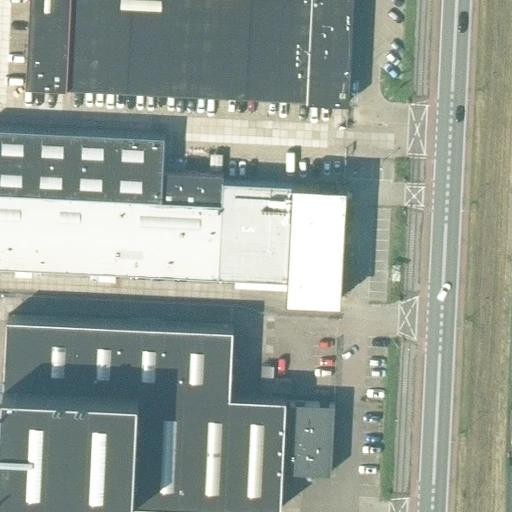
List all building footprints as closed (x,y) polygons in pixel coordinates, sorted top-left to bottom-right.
[(29,0),(26,87),(68,88),(68,86),(289,98),(292,0),(29,0)] [(292,0),(289,98),(351,102),(355,0),(292,0)] [(0,188),(223,199),(224,179),(224,173),(164,169),(167,133),(0,125),(0,188)] [(219,274),(291,278),(296,182),(224,179),(223,199),(219,274)] [(291,279),(290,296),(340,299),(346,185),(296,182),(291,278),(291,279)] [(223,199),(0,188),(0,263),(219,274),(223,199)] [(234,325),(8,315),(0,487),(0,494),(281,508),(287,396),(231,393),(234,325)] [(291,379),(274,378),(273,391),(291,392),(291,379)] [(335,403),(290,401),(287,470),(331,472),(335,403)]
